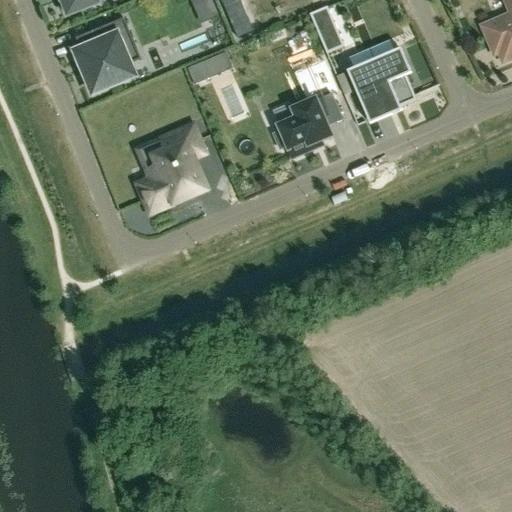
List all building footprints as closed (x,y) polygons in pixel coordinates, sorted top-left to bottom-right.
[(60,0),(61,2),(62,2),(68,17),(100,5),(98,1),(101,0),(60,0)] [(511,0),(505,0),(510,11),(511,15),(483,27),(495,55),(500,53),(504,62),(511,58),(511,0)] [(328,8),(310,15),(327,55),(345,47),(328,8)] [(124,54),(137,49),(124,19),(80,38),(85,51),(78,54),(94,93),(133,76),(124,54)] [(395,53),(354,71),(354,70),(348,73),(370,125),(403,112),(401,108),(417,101),(406,76),(411,74),(401,51),(395,53)] [(209,79),(202,63),(187,70),(194,85),(209,79)] [(281,132),(274,135),(280,151),(288,148),(293,159),(316,149),(314,145),(323,141),(332,137),(327,126),(342,120),(331,94),(294,110),(293,110),(297,120),(280,127),(279,127),(281,132)] [(150,183),(142,187),(152,211),(173,202),(174,205),(196,196),(195,194),(202,191),(203,193),(208,191),(194,159),(206,154),(194,127),(165,140),(169,151),(154,157),(163,178),(155,181),(154,179),(151,180),(149,181),(150,183)]
